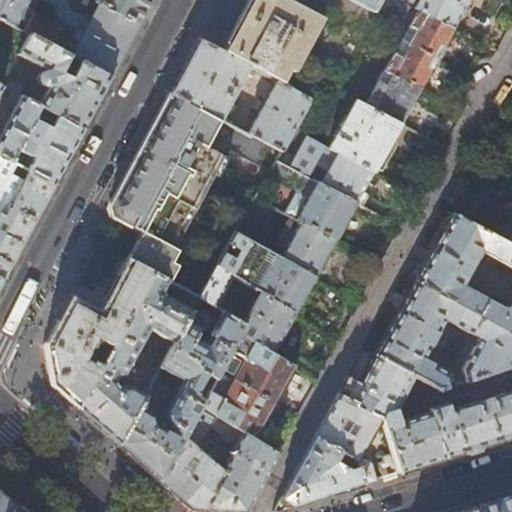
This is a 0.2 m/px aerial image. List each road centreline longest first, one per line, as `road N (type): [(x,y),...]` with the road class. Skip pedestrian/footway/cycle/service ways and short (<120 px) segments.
road 1 (tertiary): [(181,0),(0,337)]
road 2 (secondary): [(0,423),(108,511)]
road 3 (secondary): [(384,511),(511,470)]
